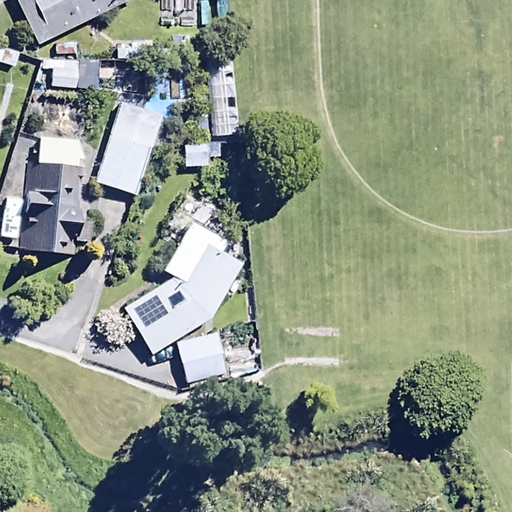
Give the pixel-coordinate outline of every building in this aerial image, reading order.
[(10,0),(34,50),(133,3),(131,0),(10,0)] [(229,60),(204,62),(211,141),(236,138),(229,60)] [(38,74),(49,75),(48,91),(94,93),(95,63),(38,62),(38,74)] [(159,119),(116,106),(90,187),(133,201),(159,119)] [(87,227),(73,226),(77,144),(34,142),(33,169),(23,169),(18,256),(71,259),(72,245),(86,246),(87,227)] [(180,149),(180,172),(205,172),(205,149),(180,149)] [(159,277),(170,283),(119,315),(148,361),(207,325),(238,270),(218,258),(224,247),(189,227),(159,277)] [(173,347),(183,388),(222,378),(212,338),(173,347)]
